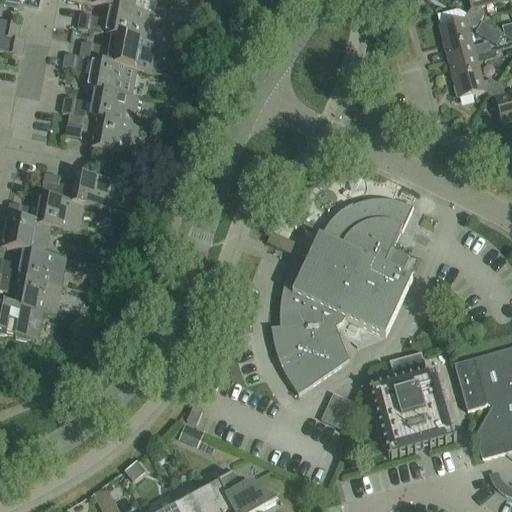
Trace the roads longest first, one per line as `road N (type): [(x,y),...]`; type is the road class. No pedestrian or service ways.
road 1 (tertiary): [(0,474),(70,436),(137,373),(176,306),(253,98)]
road 2 (residential): [(253,98),(511,221)]
road 3 (residential): [(2,181),(18,95),(36,66),(49,0)]
road 4 (residential): [(511,155),(496,159),(426,130),(412,73)]
